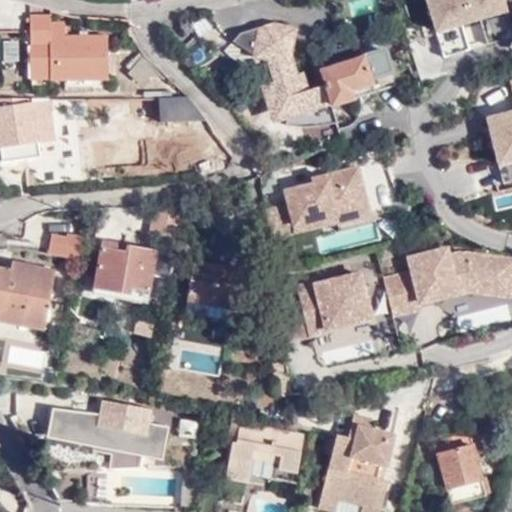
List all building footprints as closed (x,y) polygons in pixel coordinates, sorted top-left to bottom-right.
[(501,0),(422,0),(433,40),(507,21),(501,0)] [(48,46),(50,81),(108,78),(107,38),(64,40),(63,22),(47,22),(47,17),(26,17),(28,47),(48,46)] [(30,82),(50,81),(48,46),(28,47),(30,82)] [(390,76),(382,49),(319,70),(330,106),(351,99),(348,90),(390,76)] [(159,119),(204,118),(188,95),(158,96),(159,119)] [(47,99),(0,100),(0,162),(0,164),(41,158),(38,137),(52,135),(47,99)] [(511,118),(484,126),(497,175),(511,171),(511,118)] [(366,176),(278,195),(288,245),(377,226),(366,176)] [(148,213),(152,238),(178,233),(173,208),(148,213)] [(77,260),(81,237),(67,234),(66,238),(52,236),(49,254),(77,260)] [(207,242),(178,237),(175,252),(204,257),(207,242)] [(167,277),(171,252),(101,240),(91,287),(126,293),(125,299),(144,302),(149,274),(167,277)] [(407,256),(410,268),(411,272),(384,279),(392,310),(419,303),(418,300),(455,291),(455,288),(466,286),(506,293),(510,261),(460,253),(459,248),(446,251),(444,246),(407,256)] [(226,319),(236,267),(194,259),(184,310),(226,319)] [(11,270),(31,274),(33,265),(12,260),(11,270)] [(19,326),(43,331),(55,269),(33,265),(31,274),(11,270),(0,267),(0,311),(21,316),(19,326)] [(410,268),(383,274),(384,279),(411,272),(410,268)] [(358,272),(295,288),(298,300),(277,306),(279,324),(281,338),(369,316),(358,272)] [(384,279),(382,279),(390,310),(392,310),(384,279)] [(99,321),(102,299),(82,297),(79,317),(99,321)] [(0,322),(19,326),(21,316),(0,311),(0,322)] [(178,346),(173,363),(214,373),(219,355),(178,346)] [(511,409),(511,396),(498,397),(496,410),(511,409)] [(48,437),(112,450),(108,468),(140,468),(142,456),(162,460),(169,426),(149,423),(151,408),(103,398),(100,412),(54,407),(48,437)] [(353,414),(348,429),(355,431),(354,438),(347,436),(336,434),(316,505),(334,510),(338,498),(361,504),(380,509),(384,488),(380,487),(383,477),(382,477),(376,476),(383,448),(390,450),(394,433),(369,427),(370,419),(353,414)] [(195,440),(197,421),(178,419),(176,437),(195,440)] [(296,475),(302,435),(231,424),(221,485),(243,488),(249,457),(278,461),(275,472),(296,475)] [(355,431),(348,429),(347,436),(354,438),(355,431)] [(478,432),(416,447),(420,458),(439,454),(451,503),(484,494),(475,456),(483,453),(478,432)] [(382,477),(390,450),(383,448),(376,476),(382,477)] [(188,478),(198,478),(202,465),(188,465),(188,478)] [(85,473),(83,501),(101,502),(102,474),(85,473)] [(203,484),(195,511),(215,511),(222,487),(203,484)]
